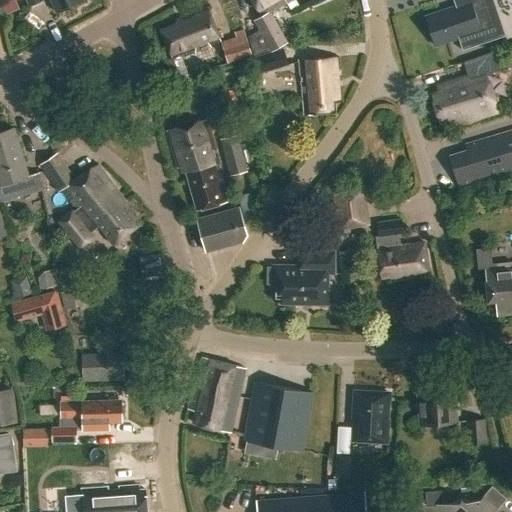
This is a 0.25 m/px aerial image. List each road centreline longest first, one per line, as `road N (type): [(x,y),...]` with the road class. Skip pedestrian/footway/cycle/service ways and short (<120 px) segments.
road 1 (unclassified): [(379,68),(196,319)]
road 2 (residential): [(379,68),(409,112),(465,345)]
road 3 (unclassified): [(191,337),(361,352),(465,345)]
road 4 (residential): [(168,216),(74,132),(0,92)]
road 5 (residential): [(168,216),(123,15)]
road 6 (unclassified): [(191,337),(169,411),(172,511)]
road 7 (tertiary): [(0,85),(123,15)]
